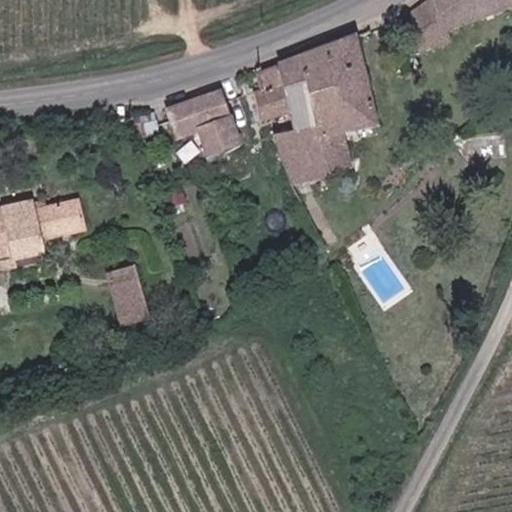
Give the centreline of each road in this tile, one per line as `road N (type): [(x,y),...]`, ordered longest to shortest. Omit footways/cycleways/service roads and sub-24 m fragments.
road 1 (tertiary): [(362,0),(233,57),(0,103)]
road 2 (unclassified): [(511,295),(404,511)]
